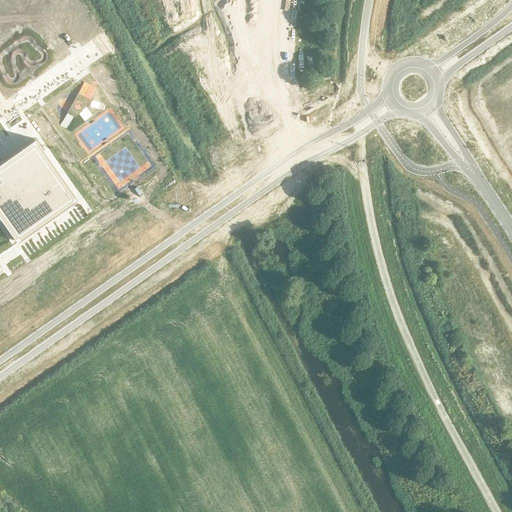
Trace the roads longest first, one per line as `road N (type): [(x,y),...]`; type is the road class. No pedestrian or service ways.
road 1 (tertiary): [(0,376),(376,122)]
road 2 (tertiary): [(368,110),(0,360)]
road 3 (unclassified): [(472,171),(413,169),(376,122)]
